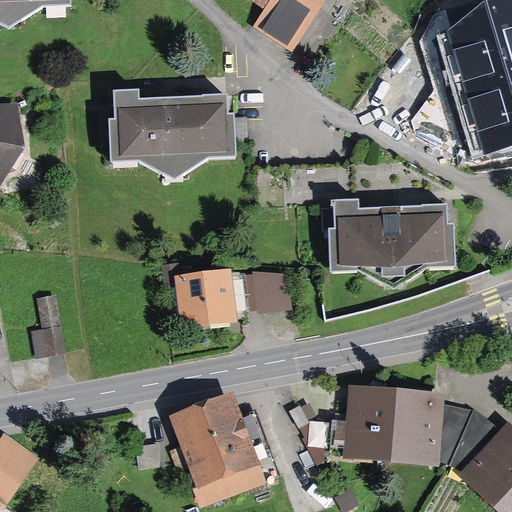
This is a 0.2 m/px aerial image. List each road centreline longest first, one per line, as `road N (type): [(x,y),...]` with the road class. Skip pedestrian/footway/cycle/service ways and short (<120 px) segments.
road 1 (primary): [(511,305),(421,331),(0,412)]
road 2 (track): [(266,363),(303,511)]
